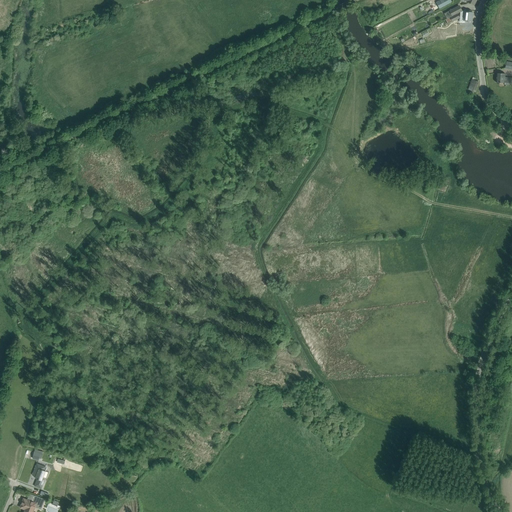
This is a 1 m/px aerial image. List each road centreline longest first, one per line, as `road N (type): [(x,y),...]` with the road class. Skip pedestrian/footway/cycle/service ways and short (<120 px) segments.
road 1 (unclassified): [(511,293),(478,368),(484,479),(504,511)]
road 2 (unclassified): [(511,124),(486,95),(479,49),(485,0)]
